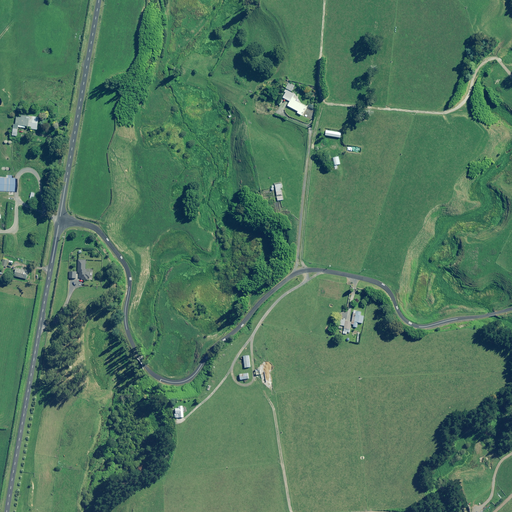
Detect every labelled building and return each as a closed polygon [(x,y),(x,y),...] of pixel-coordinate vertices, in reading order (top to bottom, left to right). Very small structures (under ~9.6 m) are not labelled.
[(295,86),(289,83),(286,88),(292,91),(295,86)] [(295,94),(287,90),(283,98),(290,101),(288,106),(298,111),(297,113),(302,115),(304,112),(305,112),(307,107),(301,103),(293,98),(295,94)] [(39,117),(22,115),(21,117),(17,117),(16,125),(22,125),(22,127),(25,128),(25,126),(32,127),(31,129),(37,130),(39,117)] [(14,178),(0,177),(0,191),(13,192),(14,178)] [(282,188),(282,184),(275,185),(278,201),(283,200),(281,188),(282,188)] [(81,278),(81,280),(83,280),(88,280),(88,277),(90,278),(90,272),(85,272),(86,260),(78,260),(78,272),(79,272),(79,278),(81,278)] [(28,271),(16,268),(14,276),(27,279),(28,271)] [(351,321),(342,319),(340,319),(339,325),(344,326),(343,334),(346,334),(347,332),(349,332),(351,324),(354,325),(353,327),(357,328),(358,323),(363,323),(364,316),(361,316),(362,312),(354,311),(353,315),(351,321)] [(184,417),(183,406),(179,406),(179,408),(176,409),(177,418),(184,417)]
